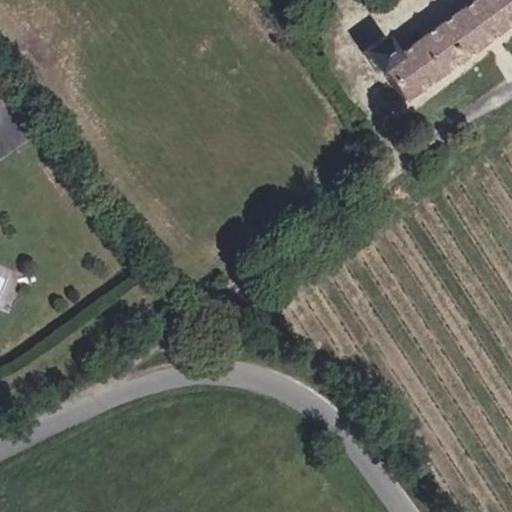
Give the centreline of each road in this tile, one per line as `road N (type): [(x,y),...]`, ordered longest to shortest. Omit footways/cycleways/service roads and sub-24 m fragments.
road 1 (track): [(110,396),(176,330),(511,89)]
road 2 (unclassified): [(0,448),(110,396),(192,373),(262,380),(321,411),(401,511)]
